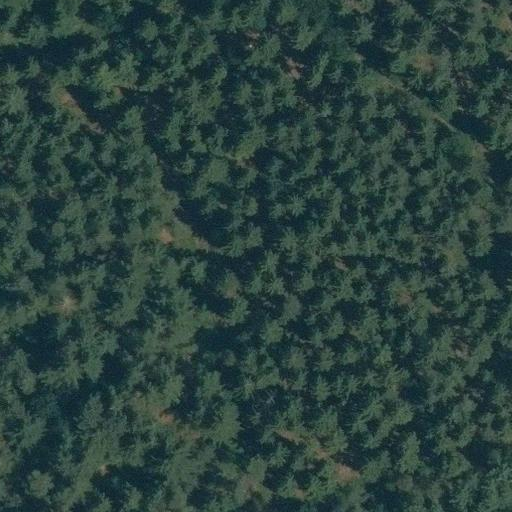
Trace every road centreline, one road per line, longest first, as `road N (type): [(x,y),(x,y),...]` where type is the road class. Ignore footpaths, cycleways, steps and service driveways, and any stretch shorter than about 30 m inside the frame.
road 1 (track): [(511,220),(500,195),(278,0)]
road 2 (track): [(374,511),(511,474)]
